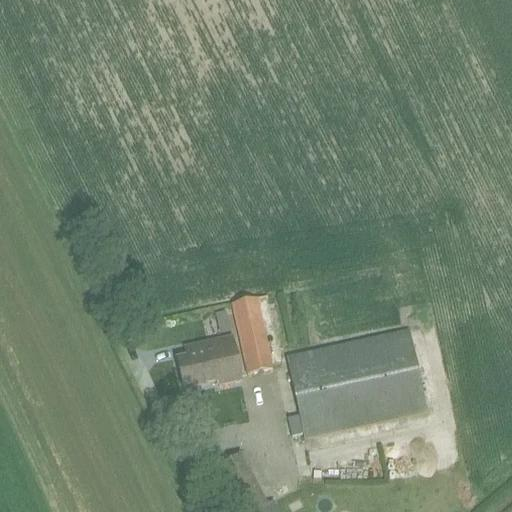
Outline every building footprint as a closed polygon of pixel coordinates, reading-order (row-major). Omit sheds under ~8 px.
[(247,376),(285,368),(269,298),(231,306),(247,376)] [(304,441),(425,414),(407,333),(286,360),(304,441)] [(216,388),(240,382),(230,340),(183,351),(186,361),(177,363),(183,391),(216,384),(216,388)] [(386,483),(385,454),(317,455),(317,462),(302,462),(302,477),(320,477),(320,484),(386,483)] [(227,511),(277,511),(273,502),(266,505),(238,457),(208,472),(227,511)]
